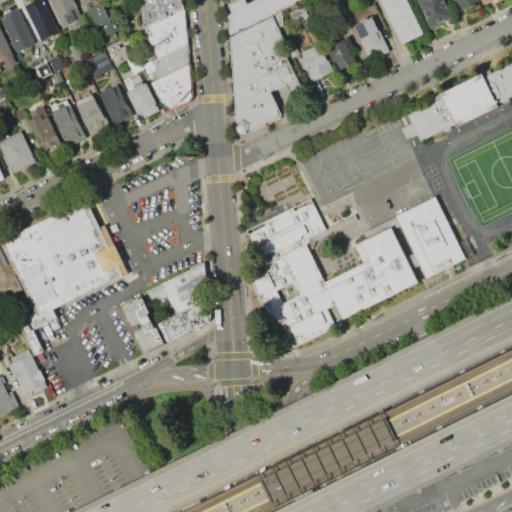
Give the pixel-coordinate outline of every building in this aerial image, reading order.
[(38,0),(43,0),(59,32),(43,40),(26,6),(38,0)] [(73,0),(86,25),(76,30),(72,23),(63,28),(48,0),(73,0)] [(185,10),(184,0),(142,0),(145,29),(150,27),(185,10)] [(230,36),(230,15),(234,13),(229,2),(233,0),(245,0),(248,3),(253,0),(302,0),(282,11),(230,36)] [(380,0),(406,0),(423,33),(402,44),(380,0)] [(418,0),(444,0),(453,17),(432,28),(418,0)] [(479,0),(480,1),(462,10),(457,0),(479,0)] [(89,9),(102,3),(111,21),(97,28),(89,9)] [(308,8),(317,3),(321,11),(312,16),(308,8)] [(288,12),(303,5),(309,17),(294,24),(288,12)] [(18,9),(31,35),(17,42),(4,16),(18,9)] [(158,57),(150,40),(155,37),(150,27),(185,10),(187,42),(158,57)] [(230,36),(236,122),(239,124),(237,127),(238,131),(240,133),(244,133),(246,132),(248,128),(252,130),(282,115),(271,91),(286,85),(298,108),(309,103),(280,44),(285,42),(279,28),(283,26),(282,11),(230,36)] [(353,26),(371,16),(390,53),(373,62),(353,26)] [(0,22),(14,50),(0,57),(0,22)] [(114,22),(118,30),(99,39),(95,31),(114,22)] [(122,39),(127,36),(130,41),(125,44),(122,39)] [(330,47),(348,37),(361,60),(342,70),(330,47)] [(293,41),(298,53),(294,55),(288,43),(293,41)] [(77,42),(83,56),(76,60),(69,46),(77,42)] [(152,81),(143,64),(158,57),(187,42),(189,64),(152,81)] [(320,43),(334,70),(313,82),(301,60),(305,58),(302,53),(320,43)] [(113,67),(101,73),(102,76),(95,79),(85,58),(105,49),(113,67)] [(3,57),(10,54),(15,64),(8,68),(3,57)] [(128,59),(136,55),(143,68),(135,72),(128,59)] [(59,56),(64,66),(57,70),(52,60),(59,56)] [(189,64),(152,81),(166,112),(191,100),(193,98),(189,64)] [(414,123),(410,115),(438,101),(437,97),(492,70),(494,73),(511,64),(511,98),(501,104),(502,107),(460,127),(459,124),(423,142),(420,136),(410,141),(404,128),(414,123)] [(117,71),(130,65),(135,75),(122,82),(117,71)] [(128,91),(134,88),(133,85),(143,80),(144,83),(146,82),(161,111),(146,118),(142,111),(138,113),(128,91)] [(99,92),(116,83),(132,115),(115,123),(99,92)] [(75,102),(94,93),(110,126),(92,135),(75,102)] [(51,113),(70,103),(87,137),(68,147),(51,113)] [(28,121),(33,119),(30,112),(43,106),(60,141),(43,150),(28,121)] [(16,112),(22,109),(26,117),(20,120),(16,112)] [(19,121),(25,118),(32,131),(26,134),(19,121)] [(0,146),(0,142),(22,131),(38,162),(14,174),(0,146)] [(421,163),(349,198),(357,215),(329,228),(314,199),(249,231),(268,271),(253,278),(284,341),(292,337),(297,347),(339,327),(330,308),(337,305),(345,320),(422,283),(416,269),(424,265),(431,279),(470,259),(439,196),(375,227),(373,222),(435,192),(421,163)] [(4,240),(95,197),(131,272),(56,308),(61,317),(36,329),(47,351),(38,355),(21,322),(39,313),(4,240)] [(0,287),(0,244),(1,244),(23,288),(5,297),(0,287)] [(174,316),(165,298),(151,305),(145,293),(202,265),(204,302),(174,316)] [(164,343),(155,325),(143,299),(122,309),(143,353),(164,343)] [(204,302),(205,323),(164,343),(155,325),(174,316),(204,302)] [(9,365),(14,362),(12,358),(30,349),(48,386),(33,393),(32,391),(27,393),(23,384),(19,386),(9,365)] [(0,374),(2,374),(7,383),(4,385),(8,393),(11,391),(18,406),(0,414),(0,374)]
